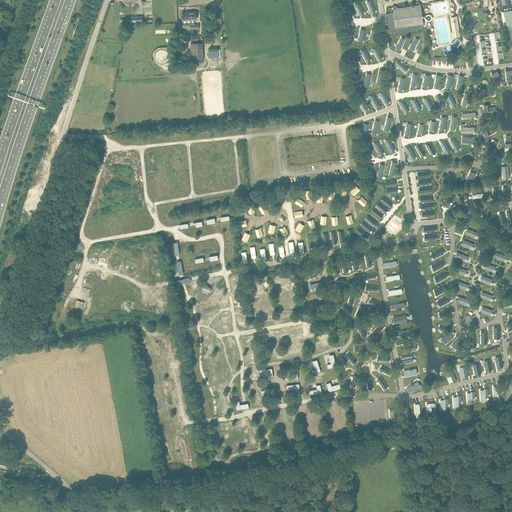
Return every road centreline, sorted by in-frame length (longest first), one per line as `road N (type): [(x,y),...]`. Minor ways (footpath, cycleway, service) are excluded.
road 1 (unclassified): [(0,307),(107,0)]
road 2 (unclassified): [(243,479),(80,494),(14,441),(0,402)]
road 3 (unclassified): [(243,479),(511,409)]
road 4 (trunk): [(0,200),(67,0)]
road 5 (trunk): [(56,0),(0,163)]
road 6 (unknown): [(0,344),(138,324)]
